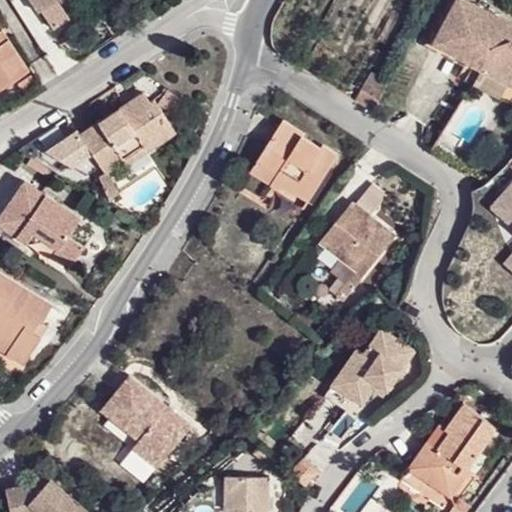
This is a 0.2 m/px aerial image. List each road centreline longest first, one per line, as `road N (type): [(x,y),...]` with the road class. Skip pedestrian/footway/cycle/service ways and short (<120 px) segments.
road 1 (tertiary): [(10,436),(98,342),(191,187),(229,112),(243,59)]
road 2 (residential): [(243,59),(298,82),(457,191),(420,306),(426,323),(460,355)]
road 3 (residential): [(311,511),(326,481),(460,355)]
road 4 (residential): [(165,26),(95,67),(0,140)]
